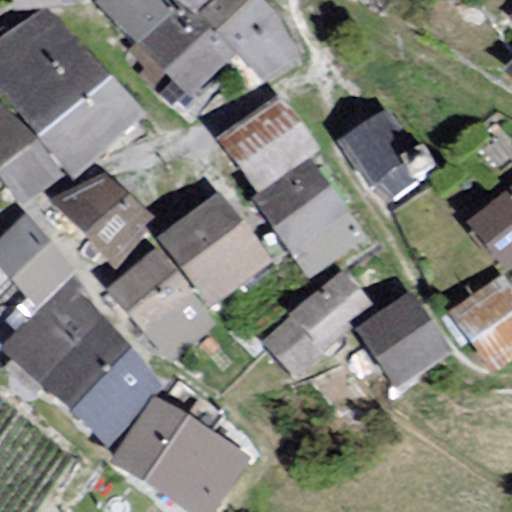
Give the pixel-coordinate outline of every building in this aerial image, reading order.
[(20,0),(21,13),(67,8),(66,0),(20,0)] [(229,66),(160,0),(118,0),(102,17),(192,104),(229,66)] [(175,0),(196,18),(212,0),(175,0)] [(259,3),(254,0),(229,0),(203,27),(259,86),(296,66),(259,3)] [(370,0),(350,0),(359,10),(370,0)] [(139,122),(50,25),(0,70),(0,90),(79,177),(139,122)] [(62,177),(0,105),(0,174),(28,206),(62,177)] [(312,158),(278,113),(226,150),(260,196),(312,158)] [(383,127),(347,150),(378,197),(394,208),(433,183),(419,161),(409,167),(383,127)] [(364,246),(313,180),(264,217),(314,283),(364,246)] [(155,232),(111,192),(62,214),(121,271),(155,232)] [(511,208),(479,238),(511,275),(511,208)] [(269,269),(220,210),(166,255),(215,314),(269,269)] [(77,276),(32,230),(0,262),(0,265),(44,309),(77,276)] [(221,322),(166,255),(118,297),(172,362),(221,322)] [(375,317),(345,286),(271,356),(301,387),(375,317)] [(511,375),(511,305),(502,294),(461,329),(506,381),(511,375)] [(171,379),(76,302),(24,366),(119,443),(171,379)] [(449,362),(416,315),(370,348),(403,395),(449,362)] [(225,446),(164,411),(128,474),(189,509),(225,446)]
